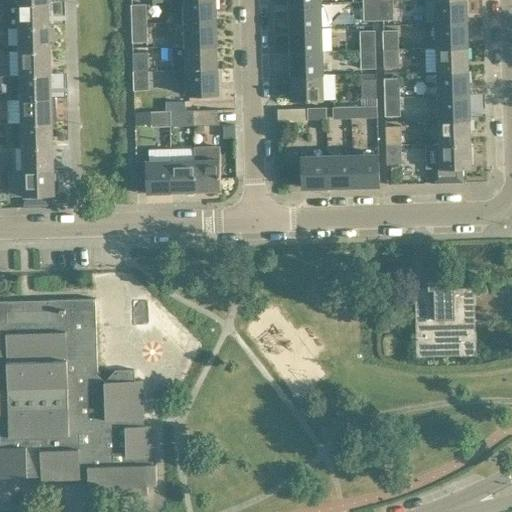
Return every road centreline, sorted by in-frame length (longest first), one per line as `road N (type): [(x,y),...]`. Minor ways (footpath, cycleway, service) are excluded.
road 1 (residential): [(254,220),(0,227)]
road 2 (residential): [(501,208),(483,215),(254,220)]
road 3 (residential): [(254,220),(247,0)]
road 4 (residential): [(511,190),(507,0)]
